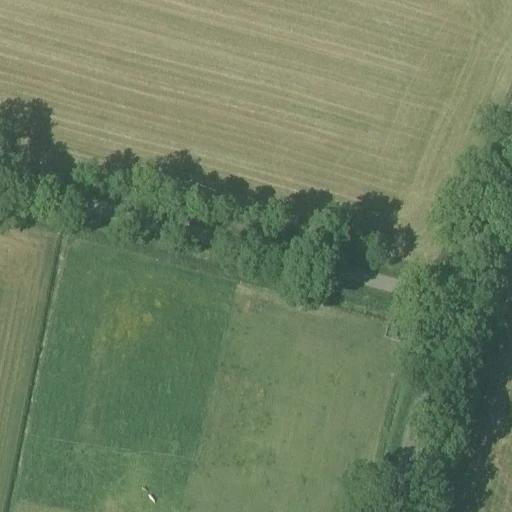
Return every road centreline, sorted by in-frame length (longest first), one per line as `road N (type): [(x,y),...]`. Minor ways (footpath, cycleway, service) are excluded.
road 1 (unclassified): [(451,301),(0,182)]
road 2 (unclassified): [(395,511),(451,301)]
road 3 (unclassified): [(451,301),(511,150)]
